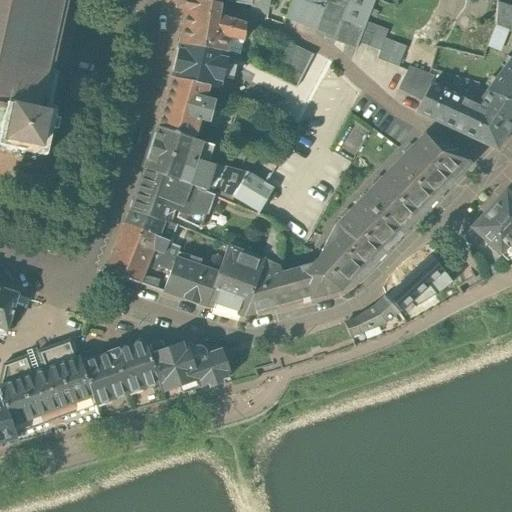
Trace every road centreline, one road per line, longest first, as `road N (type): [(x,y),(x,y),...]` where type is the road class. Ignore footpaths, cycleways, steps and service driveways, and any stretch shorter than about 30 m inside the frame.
road 1 (residential): [(494,168),(337,314),(255,333),(224,330),(75,277)]
road 2 (residential): [(494,168),(372,90),(326,49),(268,22),(177,0)]
road 3 (residential): [(75,277),(120,187),(161,0)]
